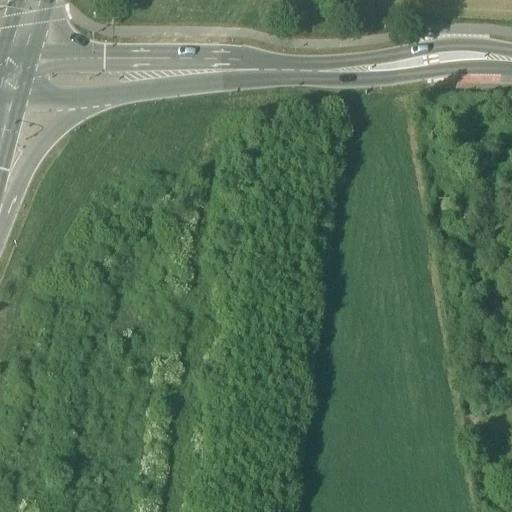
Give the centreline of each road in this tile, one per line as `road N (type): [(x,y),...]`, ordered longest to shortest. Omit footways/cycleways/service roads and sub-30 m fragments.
road 1 (tertiary): [(511,67),(258,69)]
road 2 (tertiary): [(258,69),(16,52)]
road 3 (tertiary): [(98,96),(258,69)]
road 4 (primary): [(0,211),(35,149),(98,96)]
